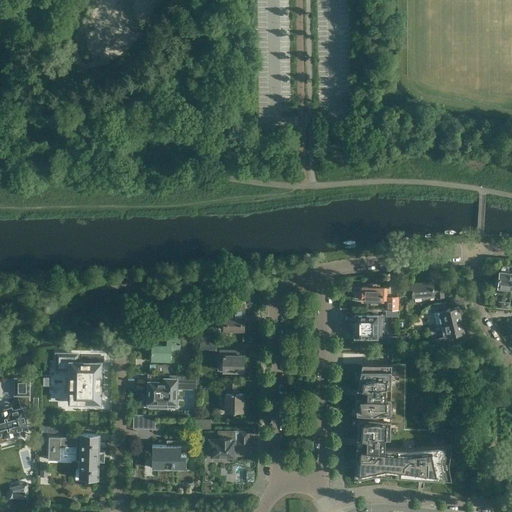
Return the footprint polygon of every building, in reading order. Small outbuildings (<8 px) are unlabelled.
[(510,291),(511,276),(511,270),(508,270),(508,267),(507,266),(503,265),(501,267),(501,271),(500,271),(499,276),(499,278),(496,278),(495,279),(494,284),(495,286),(498,286),(498,287),(506,288),(506,291),(510,291)] [(437,298),(438,298),(444,297),(443,292),(444,292),(444,284),(433,285),(433,281),(431,281),(430,278),(430,279),(427,279),(427,278),(426,278),(426,282),(411,283),(413,296),(415,296),(415,297),(421,297),(421,295),(434,294),(434,293),(436,293),(437,298)] [(386,300),(386,308),(398,308),(398,297),(387,297),(387,287),(376,287),(376,284),(369,284),(370,284),(369,287),(362,287),(362,290),(360,290),(360,297),(362,297),(362,300),(383,300),(386,300)] [(436,325),(441,324),(461,319),(458,307),(446,310),(444,302),(430,305),(429,306),(431,312),(432,313),(433,313),(436,325)] [(244,305),(235,305),(235,316),(224,316),(224,330),(244,330),(244,305)] [(382,316),(382,315),(381,315),(381,316),(378,316),(378,315),(377,315),(356,315),(356,314),(355,314),(355,315),(355,323),(355,324),(355,328),(355,336),(355,337),(356,337),(376,337),(377,337),(377,336),(380,336),(381,336),(381,335),(381,316),(382,316)] [(464,332),(461,320),(461,319),(441,324),(444,337),(434,339),(435,343),(453,343),(452,335),(464,332)] [(180,343),(180,337),(167,337),(167,342),(164,342),(164,345),(152,344),(152,351),(151,351),(151,353),(150,353),(150,360),(151,360),(151,361),(171,361),(171,349),(180,349),(180,344),(181,344),(181,343),(180,343)] [(200,341),(200,350),(216,350),(216,342),(200,341)] [(236,373),(245,372),(245,364),(243,364),(243,355),(238,355),(238,350),(220,350),(220,361),(223,361),(223,371),(235,371),(236,373)] [(100,388),(101,362),(76,362),(77,354),(57,354),(57,369),(71,369),(70,392),(70,402),(84,402),(100,402),(100,388)] [(157,364),(157,372),(176,373),(176,365),(157,364)] [(355,396),(355,397),(358,429),(357,438),(356,446),(357,446),(354,478),(376,474),(419,477),(424,478),(452,480),(449,465),(452,444),(452,430),(404,429),(405,364),(391,364),(362,364),(357,389),(355,396)] [(149,381),(148,402),(155,402),(155,403),(160,404),(160,402),(166,403),(166,407),(176,408),(177,389),(177,383),(197,383),(197,375),(176,375),(176,378),(165,377),(165,381),(149,381)] [(15,378),(15,394),(18,394),(22,407),(12,409),(12,406),(0,409),(0,433),(3,433),(3,436),(5,435),(7,438),(10,440),(12,440),(14,438),(16,436),(16,432),(18,432),(17,429),(27,426),(25,418),(29,417),(29,378),(15,378)] [(245,411),(245,403),(243,403),(243,393),(236,393),(237,390),(239,390),(239,383),(226,383),(226,411),(234,411),(234,412),(235,412),(235,411),(243,411),(245,411)] [(133,414),(133,428),(155,428),(155,414),(133,414)] [(196,427),(210,427),(210,419),(196,419),(196,427)] [(248,448),(248,431),(232,431),(232,437),(219,436),(219,439),(209,439),(209,447),(212,447),(212,456),(214,456),(216,458),(221,458),(223,456),(234,456),(234,453),(235,453),(236,453),(237,452),(238,452),(238,451),(239,450),(240,449),(240,448),(248,448)] [(66,447),(76,447),(76,460),(79,460),(79,479),(99,479),(99,462),(104,462),(105,452),(100,451),(100,434),(77,433),(77,437),(49,436),(48,460),(60,460),(61,446),(63,446),(63,448),(66,448),(66,447)] [(181,452),(181,440),(167,440),(167,445),(152,444),(152,458),(156,458),(156,466),(152,466),(152,468),(170,469),(170,468),(171,468),(171,465),(179,465),(179,468),(185,468),(185,469),(186,469),(186,452),(181,452)] [(33,458),(31,448),(22,450),(24,460),(33,458)] [(10,487),(10,498),(28,498),(28,487),(27,482),(10,487)]
